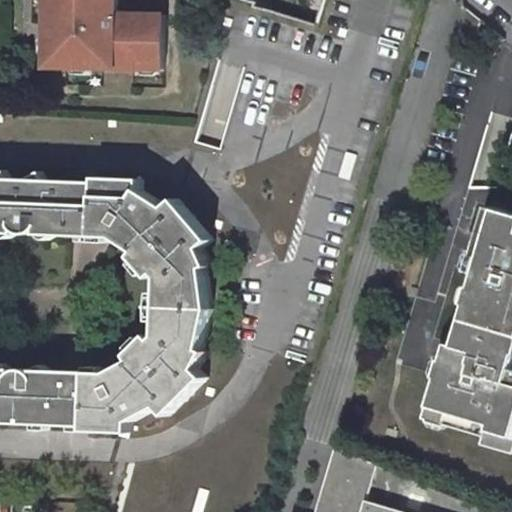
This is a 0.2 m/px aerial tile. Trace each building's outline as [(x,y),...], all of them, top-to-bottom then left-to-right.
[(49,0),(49,23),(48,68),(58,68),(59,68),(165,70),(166,16),(118,15),(118,0),(49,0)] [(250,0),(261,4),(260,6),(320,26),(327,0),(250,0)] [(482,21),(474,14),(467,8),(459,36),(475,41),(482,21)] [(178,201),(169,209),(143,192),(143,182),(98,179),(98,183),(81,182),(49,181),(44,172),(29,180),(14,179),(9,171),(0,175),(0,421),(89,426),(89,430),(133,432),(133,422),(162,407),(170,416),(208,379),(199,370),(208,353),(204,351),(214,310),(213,268),(204,249),(213,241),(178,201)] [(475,300),(463,341),(455,338),(452,348),(439,389),(434,406),(432,411),(494,431),(491,439),(511,445),(511,207),(496,203),(482,249),(477,266),(485,269),(481,282),(475,300)] [(477,266),(482,249),(478,248),(474,250),(470,261),(472,265),(477,266)] [(475,300),(481,282),(477,281),(474,284),(470,296),(472,299),(475,300)] [(431,390),(427,401),(430,405),(434,406),(439,389),(435,388),(431,390)] [(395,511),(396,508),(368,500),(378,465),(337,447),(316,511),(395,511)]
